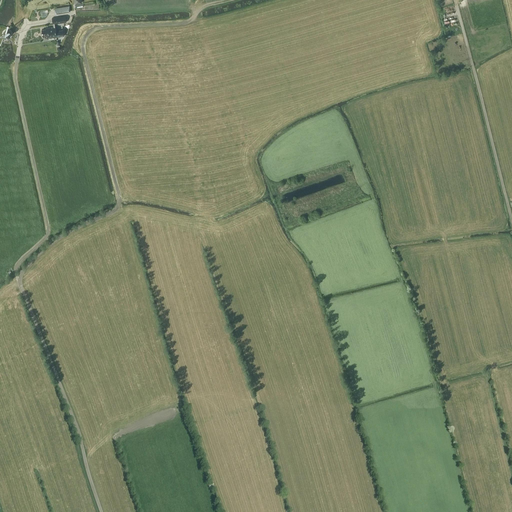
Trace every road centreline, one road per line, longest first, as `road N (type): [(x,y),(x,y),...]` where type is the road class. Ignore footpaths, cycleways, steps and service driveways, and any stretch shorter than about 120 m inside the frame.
road 1 (track): [(101,511),(14,268),(47,231),(17,60)]
road 2 (track): [(19,283),(22,269),(51,242),(119,202),(82,49),(87,33),(187,22),(207,4)]
road 3 (track): [(511,221),(454,0)]
